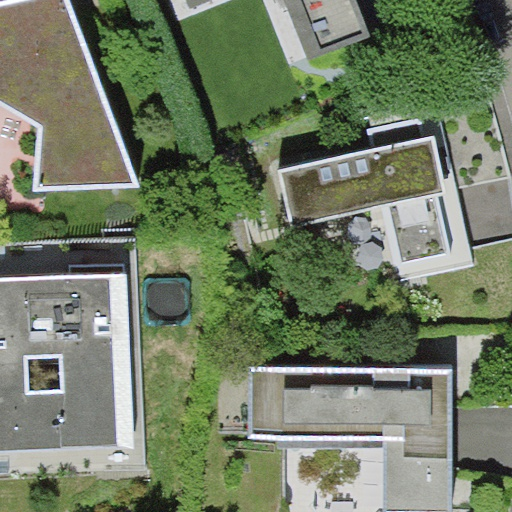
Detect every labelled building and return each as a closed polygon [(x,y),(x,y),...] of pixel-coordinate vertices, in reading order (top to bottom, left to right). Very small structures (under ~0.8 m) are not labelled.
[(74,0),(0,0),(0,104),(34,124),(33,180),(139,182),(74,0)] [(348,0),(180,0),(184,7),(201,0),(280,0),(302,55),(361,32),(348,0)] [(432,100),(358,117),(364,144),(268,165),(283,231),(377,210),(393,283),(469,266),(432,100)] [(118,270),(0,275),(0,448),(126,443),(118,270)] [(452,511),(452,367),(245,367),(245,431),(375,431),(374,511),(452,511)]
